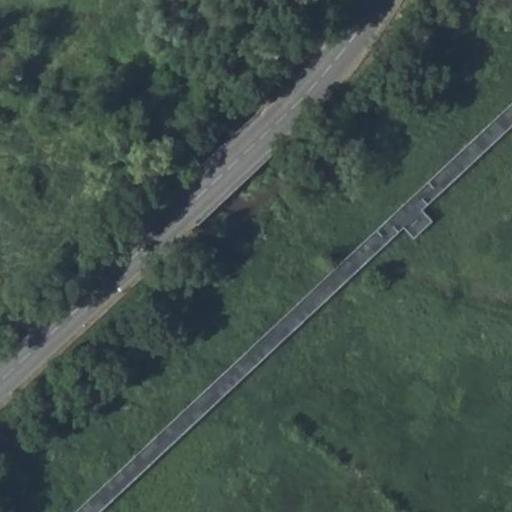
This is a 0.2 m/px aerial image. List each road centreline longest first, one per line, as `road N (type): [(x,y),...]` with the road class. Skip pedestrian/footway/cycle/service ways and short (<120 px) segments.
road 1 (tertiary): [(0,382),(272,127),(380,0)]
road 2 (track): [(321,76),(264,21),(222,0)]
